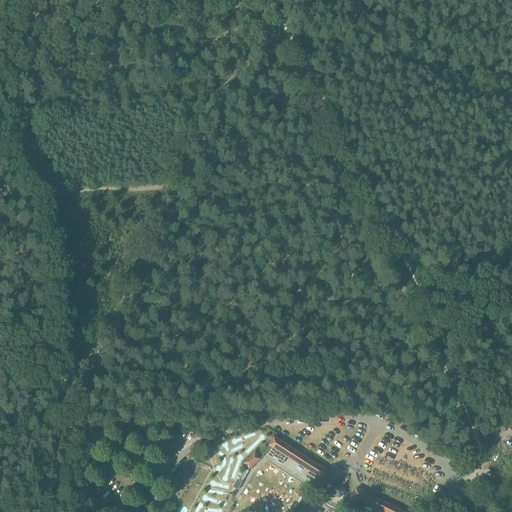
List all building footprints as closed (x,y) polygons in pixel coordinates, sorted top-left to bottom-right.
[(274,438),(269,446),(264,453),(272,459),(277,451),(282,455),(277,462),(282,465),(287,458),(319,478),(315,486),(323,491),(333,476),(274,438)] [(250,469),(260,459),(255,453),(244,463),(250,469)] [(238,491),(249,471),(246,470),(240,481),(237,480),(233,488),(238,491)] [(338,488),(336,489),(333,494),(334,496),(339,499),(341,498),(344,493),(343,491),(338,488)] [(402,511),(356,489),(348,505),(357,510),(360,502),(379,511),(402,511)]
